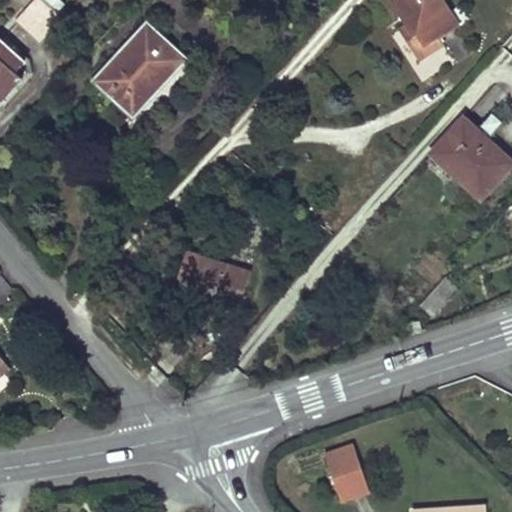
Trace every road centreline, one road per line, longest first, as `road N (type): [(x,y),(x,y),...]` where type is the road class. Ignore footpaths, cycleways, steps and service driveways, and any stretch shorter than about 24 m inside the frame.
road 1 (unknown): [(220,426),(247,346),(511,49)]
road 2 (unknown): [(62,311),(248,126),(357,0)]
road 3 (tertiary): [(194,434),(511,330)]
road 4 (residential): [(0,240),(134,394),(154,442)]
road 5 (tertiary): [(0,469),(154,442)]
